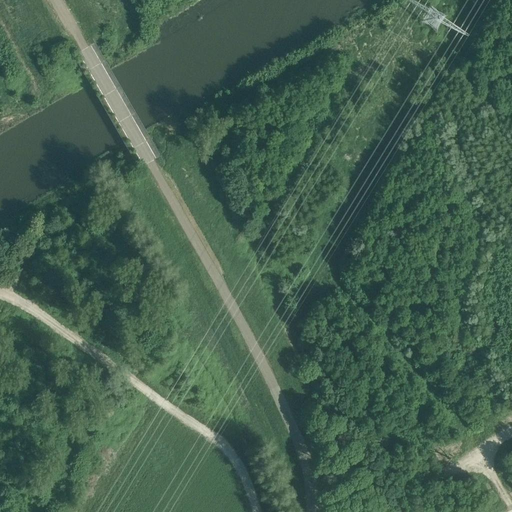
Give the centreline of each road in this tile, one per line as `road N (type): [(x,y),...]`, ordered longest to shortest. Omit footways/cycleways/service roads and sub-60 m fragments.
road 1 (unclassified): [(306,511),(309,486),(279,402),(54,0)]
road 2 (track): [(256,511),(227,447),(0,291)]
